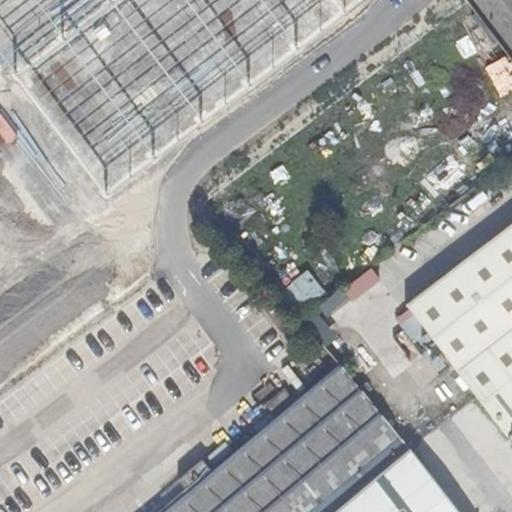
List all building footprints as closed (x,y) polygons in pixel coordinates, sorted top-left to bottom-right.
[(116,0),(70,0),(53,13),(155,148),(175,133),(114,52),(120,47),(111,35),(131,20),(116,0)] [(208,118),(377,0),(199,0),(150,35),(208,118)] [(359,82),(446,24),(430,0),(408,0),(240,112),(249,125),(181,170),(202,202),(297,139),(306,151),(375,105),(359,82)] [(256,89),(264,100),(366,22),(358,12),(256,89)] [(508,437),(511,433),(511,219),(403,306),(508,437)] [(307,270),(280,291),(298,314),(325,293),(307,270)] [(372,270),(342,288),(350,301),(380,282),(372,270)] [(326,317),(349,301),(341,291),(318,307),(326,317)] [(44,297),(0,327),(0,511),(89,511),(159,464),(44,297)] [(322,348),(335,340),(319,314),(306,322),(322,348)] [(328,511),(406,448),(337,363),(199,480),(190,469),(178,479),(186,489),(158,511),(328,511)] [(456,511),(406,448),(328,511),(456,511)]
